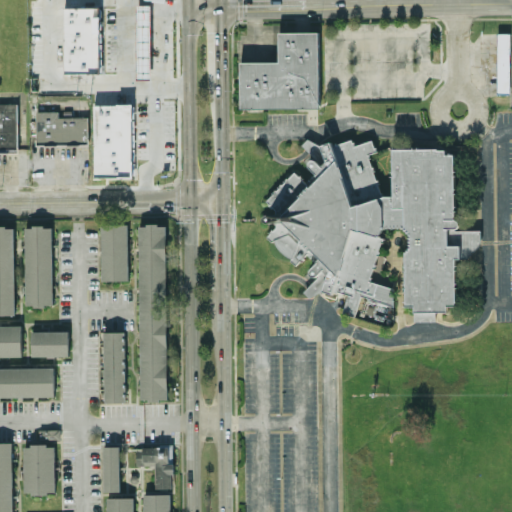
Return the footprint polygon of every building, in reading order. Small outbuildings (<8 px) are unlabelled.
[(150,5),(136,5),(137,77),(151,77),(150,5)] [(64,73),(101,73),(100,7),(63,7),(64,73)] [(240,108),(319,107),(318,32),(278,32),(279,61),(239,62),(240,108)] [(497,93),(509,93),(510,33),(497,33),(497,93)] [(0,151),(18,151),(16,103),(0,103),(0,151)] [(93,104),(94,177),(133,176),(132,104),(93,104)] [(36,144),(88,144),(88,116),(71,116),(71,110),(61,110),(61,111),(36,111),(36,144)] [(420,323),(452,304),(459,256),(480,244),(478,232),(450,228),(461,154),(397,145),(389,196),(380,198),(371,147),(305,137),(312,174),(302,172),(265,194),(276,213),(273,222),(272,234),(288,261),(314,256),(308,298),(347,290),(344,313),(356,315),(358,297),(393,302),(395,286),(373,283),(381,226),(399,228),(415,313),(420,323)] [(128,223),(101,224),(102,280),(129,280),(128,223)] [(140,399),(168,399),(166,224),(138,224),(140,399)] [(0,226),(0,314),(15,314),(14,226),(0,226)] [(52,226),(25,226),(26,305),(53,305),(52,226)] [(22,325),(0,324),(0,356),(22,356),(22,325)] [(31,331),(32,356),(69,355),(68,330),(31,331)] [(103,331),(104,402),(126,402),(125,331),(103,331)] [(0,367),(0,396),(55,396),(54,366),(0,367)] [(39,429),(39,439),(60,438),(60,429),(39,429)] [(0,442),(0,511),(12,511),(12,442),(0,442)] [(23,445),(24,493),(55,493),(54,444),(23,445)] [(103,491),(120,491),(119,445),(103,446),(103,491)] [(136,465),(155,465),(155,488),(173,487),(172,445),(136,446),(136,465)] [(170,511),(170,493),(143,493),(143,511),(170,511)] [(133,511),(134,497),(106,497),(106,511),(133,511)]
